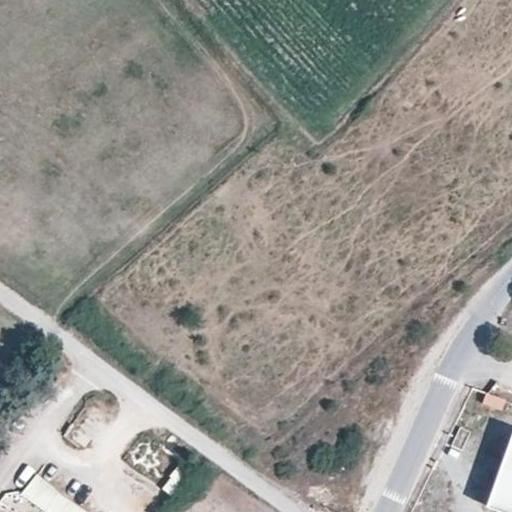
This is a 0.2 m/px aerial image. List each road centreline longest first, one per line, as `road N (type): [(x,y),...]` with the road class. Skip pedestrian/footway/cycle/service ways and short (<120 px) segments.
road 1 (unclassified): [(293,511),(0,297)]
road 2 (unclassified): [(387,511),(428,404),(511,277)]
